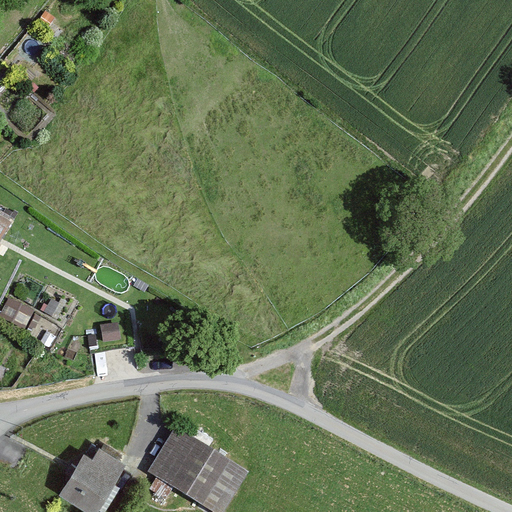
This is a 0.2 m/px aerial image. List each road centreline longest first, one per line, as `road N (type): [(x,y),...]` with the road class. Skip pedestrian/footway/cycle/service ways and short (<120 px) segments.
road 1 (track): [(511,141),(411,261),(339,326),(227,380)]
road 2 (unclassified): [(227,380),(511,502)]
road 3 (residential): [(227,380),(138,383),(0,415)]
